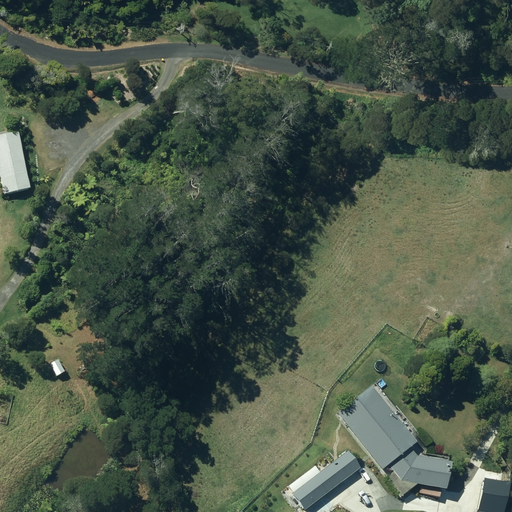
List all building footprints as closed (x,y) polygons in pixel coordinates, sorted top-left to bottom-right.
[(0,137),(0,169),(5,195),(31,190),(20,134),(0,137)] [(57,361),(48,366),(56,379),(64,373),(57,361)] [(0,424),(12,426),(19,396),(0,392),(0,424)] [(323,448),(342,459),(348,449),(349,450),(358,432),(334,418),(324,436),(328,438),(323,448)] [(368,440),(374,443),(378,435),(371,432),(368,440)] [(416,454),(408,444),(388,459),(395,469),(387,475),(401,495),(418,482),(440,485),(444,461),(445,459),(416,454)]
